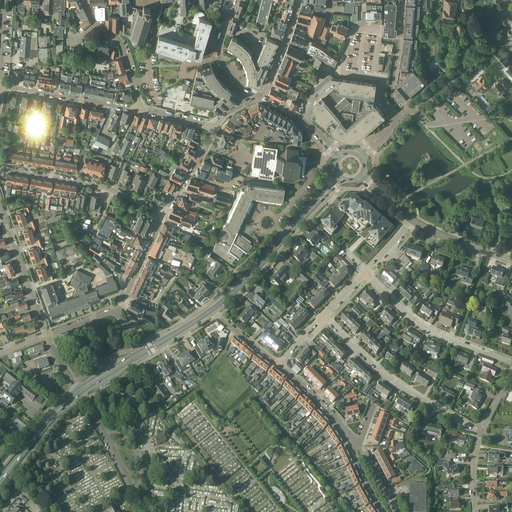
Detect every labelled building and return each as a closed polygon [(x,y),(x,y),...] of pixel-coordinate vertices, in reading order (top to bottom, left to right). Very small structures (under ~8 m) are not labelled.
[(22,0),(22,6),(21,11),(21,13),(24,13),(24,5),(26,5),(26,8),(29,9),(30,6),(31,3),(30,3),(30,0),(22,0)] [(52,14),(52,12),(52,0),(41,0),(42,5),(41,13),(52,14)] [(56,47),(56,55),(62,55),(62,33),(65,33),(65,18),(64,18),(64,11),(64,9),(65,9),(64,0),(52,0),(52,11),(52,21),(56,45),(56,47)] [(65,0),(66,5),(66,12),(69,12),(69,5),(70,5),(75,5),(74,1),(74,0),(65,0)] [(79,0),(74,0),(74,1),(75,5),(77,9),(79,8),(82,7),(79,0)] [(107,0),(108,6),(108,11),(111,11),(111,2),(120,2),(120,0),(107,0)] [(120,19),(123,19),(123,15),(128,15),(128,14),(133,14),(135,8),(130,7),(129,0),(120,0),(121,2),(119,2),(120,6),(120,15),(120,19)] [(177,0),(170,25),(162,22),(158,35),(188,44),(193,46),(199,26),(196,25),(193,36),(179,32),(184,15),(186,9),(186,7),(189,7),(188,0),(199,0),(200,6),(208,5),(207,0),(177,0)] [(272,0),(261,0),(256,24),(266,27),(272,0)] [(315,0),(315,5),(314,10),(326,11),(327,0),(315,0)] [(342,0),(343,0),(343,1),(344,16),(347,16),(347,12),(352,12),(354,12),(353,6),(353,5),(353,0),(342,0)] [(420,0),(406,0),(406,2),(407,2),(407,4),(406,4),(404,34),(404,37),(399,67),(400,67),(399,69),(395,95),(399,99),(399,100),(401,102),(424,82),(422,80),(413,69),(416,47),(417,47),(420,0)] [(444,1),(442,17),(444,17),(443,21),(453,23),(454,18),(455,18),(457,2),(447,1),(444,1)] [(240,17),(245,4),(240,2),(235,16),(240,17)] [(302,3),(300,8),(313,11),(314,9),(310,8),(311,6),(307,5),(308,3),(302,2),(302,3)] [(366,14),(365,19),(382,20),(382,7),(383,4),(366,3),(366,13),(366,14)] [(399,5),(385,4),(385,10),(388,10),(388,13),(385,13),(384,19),(387,19),(387,22),(386,22),(385,26),(384,26),(384,30),(384,36),(388,36),(396,36),(397,31),(399,5)] [(84,21),(87,20),(88,19),(82,7),(79,8),(80,11),(78,12),(83,21),(84,21)] [(105,19),(104,9),(104,7),(94,7),(95,17),(97,20),(105,19)] [(149,12),(150,9),(143,7),(142,10),(136,8),(134,16),(133,16),(132,19),(133,19),(129,32),(126,31),(126,24),(122,24),(122,34),(128,36),(127,37),(130,38),(132,39),(131,40),(132,41),(132,42),(133,44),(134,45),(136,45),(137,45),(139,45),(140,44),(141,42),(143,42),(144,42),(146,43),(151,24),(153,25),(154,21),(158,22),(159,15),(149,12)] [(311,18),(312,15),(313,11),(300,8),(298,16),(311,18)] [(292,11),(286,10),(285,9),(281,19),(288,22),(292,11)] [(200,58),(211,20),(205,18),(205,17),(205,16),(204,14),(203,13),(202,12),(201,11),(199,11),(198,11),(197,12),(195,13),(194,14),(193,16),(192,22),(196,23),(196,25),(199,26),(193,46),(188,44),(158,35),(154,47),(184,57),(186,52),(190,54),(190,55),(200,58)] [(319,37),(320,36),(323,25),(326,19),(312,15),(311,18),(310,22),(307,21),(306,26),(309,26),(307,32),(319,37)] [(306,26),(307,21),(308,19),(299,16),(297,23),(305,25),(306,26)] [(278,28),(285,31),(285,30),(288,22),(281,19),(277,17),(275,22),(277,23),(278,22),(280,23),(278,28)] [(234,33),(236,27),(239,20),(235,18),(233,18),(229,32),(234,33)] [(87,20),(84,21),(80,25),(77,27),(80,33),(84,29),(90,24),(87,20)] [(239,20),(236,27),(242,29),(244,22),(239,20)] [(349,27),(343,25),(338,24),(337,26),(332,24),(330,30),(335,32),(334,34),(345,38),(349,27)] [(320,36),(319,37),(326,40),(330,28),(323,25),(320,36)] [(285,31),(278,28),(273,26),(272,29),(271,32),(270,35),(282,39),(285,31)] [(305,37),(312,41),(313,37),(306,34),(306,32),(295,28),(293,33),(305,37)] [(56,55),(56,47),(49,47),(49,36),(40,36),(40,29),(37,29),(37,36),(38,36),(38,61),(38,64),(50,65),(56,65),(55,55),(56,55)] [(38,58),(37,31),(31,31),(30,36),(21,35),(19,56),(35,57),(37,58),(38,58)] [(293,34),(290,41),(302,46),(305,46),(304,48),(306,49),(305,49),(308,50),(312,41),(306,38),(293,34)] [(252,54),(249,49),(243,44),(237,40),(237,39),(232,37),(227,48),(231,50),(230,51),(233,52),(233,51),(236,53),(235,54),(237,56),(238,55),(240,57),(239,58),(241,60),(243,62),(242,63),(245,67),(247,70),(245,71),(245,70),(248,78),(246,78),(247,83),(255,83),(255,84),(260,86),(279,43),(267,38),(265,41),(256,63),(253,58),(251,55),(252,54)] [(314,112),(312,115),(335,134),(342,138),(349,140),(356,140),(385,115),(383,113),(374,102),(378,72),(385,73),(388,73),(392,46),(349,39),(342,80),(332,78),(317,91),(321,96),(314,103),(313,110),(314,112)] [(321,45),(316,43),(312,41),(308,50),(306,53),(308,54),(316,58),(322,61),(335,67),(340,58),(321,45)] [(106,65),(108,53),(110,44),(98,42),(96,50),(94,62),(106,65)] [(289,45),(285,54),(297,60),(300,61),(302,62),(303,63),(304,63),(308,54),(306,53),(304,53),(304,52),(289,45)] [(285,54),(278,71),(289,76),(294,78),(294,76),(290,74),(294,65),(297,66),(302,69),(305,64),(304,63),(303,63),(302,62),(300,61),(299,63),(297,63),(297,64),(295,63),(297,60),(285,54)] [(76,62),(76,63),(75,65),(81,66),(83,59),(77,57),(77,58),(76,62)] [(116,66),(123,64),(121,58),(114,60),(116,66)] [(316,58),(313,65),(319,67),(322,61),(316,58)] [(123,64),(116,66),(117,70),(114,71),(115,74),(118,73),(125,70),(123,64)] [(190,102),(212,107),(212,108),(218,113),(219,113),(219,112),(222,110),(223,110),(222,109),(223,108),(224,108),(225,108),(228,105),(229,106),(228,105),(230,104),(241,98),(235,94),(235,93),(232,91),(231,91),(225,87),(226,86),(225,87),(222,83),(220,82),(221,82),(221,81),(220,82),(217,78),(216,77),(217,76),(216,76),(214,73),(214,72),(214,73),(213,70),(211,65),(197,69),(190,102)] [(12,76),(12,78),(13,78),(13,80),(19,81),(20,72),(14,71),(13,76),(12,76)] [(106,79),(110,80),(114,81),(114,79),(119,78),(120,81),(127,79),(126,72),(113,76),(112,75),(107,77),(106,79)] [(275,79),(288,85),(291,78),(278,72),(275,79)] [(34,83),(35,75),(25,73),(23,81),(34,83)] [(472,88),(476,92),(477,92),(479,90),(480,91),(484,87),(486,85),(488,83),(489,82),(491,80),(485,74),(483,76),(482,76),(481,76),(477,80),(473,84),(474,85),(472,87),(472,88)] [(44,85),(45,76),(38,75),(37,81),(38,81),(38,84),(44,85)] [(71,83),(72,78),(67,76),(65,82),(64,91),(69,92),(71,83)] [(74,93),(77,77),(75,77),(73,83),(71,83),(69,92),(74,93)] [(286,89),(287,87),(288,85),(275,79),(273,84),(276,85),(280,87),(286,89)] [(498,83),(493,87),(500,96),(505,92),(498,83)] [(287,87),(286,89),(289,91),(287,97),(296,100),(299,92),(290,89),(290,88),(287,87)] [(121,90),(114,92),(112,100),(116,101),(118,94),(122,93),(121,90)] [(277,94),(272,91),(271,90),(268,95),(275,99),(277,94)] [(125,101),(132,99),(130,93),(123,95),(125,101)] [(277,94),(275,99),(281,102),(284,96),(281,95),(280,95),(278,94),(277,94)] [(9,103),(8,106),(8,107),(12,107),(12,104),(18,105),(19,97),(12,95),(11,101),(9,100),(9,103)] [(41,100),(33,98),(31,109),(34,109),(33,113),(36,113),(38,113),(39,108),(40,105),(41,100)] [(41,141),(49,102),(44,101),(42,110),(41,114),(42,120),(39,119),(36,134),(35,140),(41,141)] [(295,110),(298,104),(292,101),(289,106),(295,110)] [(48,143),(50,128),(53,112),(52,111),(54,103),(49,102),(41,141),(48,143)] [(254,106),(253,106),(257,113),(258,113),(260,114),(263,107),(264,106),(262,105),(258,103),(254,106)] [(53,112),(50,128),(55,129),(58,115),(61,116),(62,112),(64,105),(58,104),(56,111),(55,111),(54,112),(53,112)] [(253,106),(247,109),(251,117),(257,113),(253,106)] [(263,107),(260,114),(265,116),(269,109),(268,109),(265,107),(264,106),(263,107)] [(269,109),(265,116),(269,119),(273,112),(269,109)] [(245,121),(252,128),(253,126),(247,119),(248,117),(250,119),(252,118),(251,116),(248,114),(247,112),(245,110),(239,113),(245,120),(245,121)] [(94,143),(98,134),(100,129),(96,127),(97,123),(98,119),(102,120),(103,112),(96,111),(94,123),(92,133),(95,134),(91,142),(94,143)] [(273,112),(269,119),(274,122),(278,114),(273,112)] [(238,124),(245,120),(239,113),(229,118),(235,123),(238,124)] [(119,121),(121,116),(115,114),(113,118),(112,117),(110,122),(111,122),(108,128),(116,131),(117,129),(116,128),(119,121)] [(278,114),(274,122),(279,124),(283,117),(278,114)] [(138,128),(139,124),(141,117),(135,115),(132,127),(138,128)] [(138,130),(138,129),(136,134),(138,136),(140,130),(143,131),(147,118),(142,117),(138,130)] [(283,117),(279,124),(284,127),(288,120),(284,118),(283,117)] [(150,128),(153,119),(149,118),(146,127),(145,131),(147,132),(149,127),(150,128)] [(232,132),(238,124),(235,123),(229,118),(228,120),(221,127),(229,132),(230,131),(232,132)] [(161,133),(165,121),(159,119),(157,127),(160,128),(159,132),(161,133)] [(288,120),(284,127),(288,129),(292,123),(288,120)] [(168,130),(170,122),(165,121),(161,133),(164,133),(165,129),(168,130)] [(170,135),(172,136),(176,123),(170,122),(168,130),(168,131),(171,131),(170,135)] [(176,123),(172,135),(178,137),(182,125),(176,123)] [(292,123),(288,129),(293,135),(299,129),(292,123)] [(488,125),(484,129),(488,133),(492,128),(488,125)] [(195,129),(189,127),(186,135),(192,138),(194,134),(198,135),(199,131),(195,130),(195,129)] [(293,135),(293,137),(301,138),(301,133),(299,129),(293,135)] [(232,141),(233,136),(227,135),(223,133),(217,145),(225,149),(237,152),(239,144),(228,142),(229,141),(232,141)] [(98,134),(94,143),(107,149),(110,143),(109,139),(98,134)] [(126,139),(119,154),(124,157),(132,141),(126,139)] [(277,147),(255,144),(254,156),(255,156),(254,163),(253,163),(251,175),(273,178),(274,173),(278,173),(282,178),(282,180),(294,182),(295,172),(298,172),(300,160),(297,159),(298,150),(286,148),(286,150),(281,153),(276,153),(277,147)] [(194,160),(198,153),(189,147),(185,154),(188,156),(189,157),(186,162),(184,161),(183,160),(179,166),(187,171),(191,165),(190,164),(193,159),(194,160)] [(221,167),(223,160),(212,156),(209,163),(221,167)] [(102,176),(104,166),(85,161),(82,171),(102,176)] [(232,171),(210,163),(204,161),(200,167),(199,170),(197,169),(195,174),(205,177),(205,176),(215,180),(216,176),(229,180),(232,171)] [(115,179),(118,167),(111,165),(109,169),(111,169),(108,177),(115,179)] [(157,172),(180,184),(183,178),(183,177),(184,174),(175,168),(171,175),(159,168),(157,172)] [(128,186),(132,176),(128,175),(129,172),(124,170),(121,179),(122,179),(121,183),(128,186)] [(160,175),(153,172),(147,185),(154,188),(160,175)] [(142,191),(146,181),(142,179),(143,176),(136,173),(133,181),(136,182),(133,188),(142,191)] [(173,194),(178,184),(168,178),(163,189),(173,194)] [(209,194),(212,195),(214,188),(206,185),(200,183),(200,182),(190,180),(188,185),(198,188),(199,188),(200,189),(200,190),(202,190),(201,191),(204,192),(204,195),(208,196),(209,194)] [(282,202),(284,187),(247,183),(244,182),(243,182),(242,183),(243,184),(243,185),(245,185),(244,189),(241,187),(223,225),(215,242),(212,241),(207,250),(211,252),(212,249),(230,262),(235,256),(238,258),(239,257),(243,250),(246,252),(252,245),(249,243),(250,241),(242,235),(241,237),(237,233),(244,219),(245,219),(247,215),(245,214),(246,213),(248,213),(253,203),(251,202),(253,199),(262,200),(262,202),(282,205),(282,202)] [(200,189),(199,188),(198,188),(188,185),(185,190),(196,193),(203,195),(204,192),(201,191),(202,190),(200,190),(200,189)] [(213,196),(212,199),(214,200),(215,198),(221,201),(223,193),(217,191),(215,196),(213,196)] [(165,205),(168,198),(155,192),(152,199),(165,205)] [(223,193),(221,201),(227,203),(226,204),(229,205),(230,202),(228,201),(230,196),(223,193)] [(85,207),(87,195),(81,194),(81,198),(78,198),(76,206),(85,207)] [(324,222),(323,223),(329,228),(335,221),(337,223),(345,215),(342,213),(344,211),(346,213),(351,208),(354,211),(352,213),(356,217),(360,213),(365,217),(366,216),(373,221),(373,220),(375,221),(368,229),(371,233),(374,230),(380,236),(386,229),(387,230),(393,224),(389,220),(388,221),(380,214),(379,216),(373,211),(374,210),(369,207),(369,208),(358,200),(357,201),(349,194),(346,199),(345,198),(341,203),(342,203),(333,213),(331,212),(323,221),(324,222)] [(101,212),(102,206),(98,205),(100,197),(92,196),(90,206),(92,207),(91,210),(98,211),(98,208),(98,211),(101,212)] [(186,209),(190,202),(182,197),(178,204),(186,209)] [(181,218),(178,223),(190,228),(196,213),(190,210),(189,214),(183,211),(173,207),(170,213),(181,218)] [(18,219),(25,217),(24,214),(27,213),(26,211),(21,212),(20,211),(17,212),(17,214),(16,214),(18,219)] [(146,235),(153,218),(138,211),(136,215),(139,216),(135,224),(132,223),(130,228),(146,235)] [(166,218),(178,223),(181,218),(170,213),(166,218)] [(481,228),(486,215),(481,213),(479,218),(473,215),(470,224),(481,228)] [(25,217),(18,219),(20,226),(21,225),(22,226),(25,225),(25,224),(29,222),(28,219),(26,220),(25,217)] [(107,239),(115,223),(105,218),(96,234),(107,239)] [(175,237),(176,235),(171,233),(174,228),(164,223),(160,231),(168,234),(170,235),(175,237)] [(132,239),(146,245),(148,241),(137,236),(138,234),(120,225),(117,230),(133,238),(132,239)] [(25,237),(33,234),(32,232),(34,231),(33,229),(31,229),(29,230),(28,229),(25,230),(25,231),(24,232),(25,237)] [(165,240),(168,241),(169,239),(172,240),(172,238),(167,236),(159,232),(158,236),(165,240)] [(314,233),(313,232),(309,237),(310,238),(307,241),(314,247),(320,241),(322,243),(326,238),(320,233),(317,236),(314,233)] [(33,234),(25,237),(28,243),(29,243),(30,244),(33,243),(33,241),(35,241),(37,240),(36,237),(34,238),(33,234)] [(167,245),(168,241),(165,240),(158,236),(156,240),(163,244),(167,245)] [(146,245),(132,239),(132,240),(127,238),(126,241),(143,250),(146,245)] [(160,250),(163,244),(156,240),(149,253),(160,258),(163,252),(160,250)] [(98,249),(100,245),(93,241),(91,245),(98,249)] [(58,256),(77,249),(75,242),(56,249),(58,256)] [(89,248),(98,253),(100,250),(91,245),(89,248)] [(31,256),(38,253),(37,250),(39,249),(38,247),(36,248),(33,249),(33,248),(30,249),(30,250),(29,250),(31,256)] [(420,261),(423,251),(410,247),(407,256),(420,261)] [(130,251),(133,253),(140,256),(143,251),(136,248),(135,250),(131,248),(130,251)] [(317,258),(306,248),(303,250),(301,248),(297,252),(298,253),(294,258),(300,263),(302,261),(304,262),(308,257),(313,262),(317,258)] [(105,276),(111,274),(98,263),(92,257),(85,251),(83,253),(103,271),(105,276)] [(0,255),(0,257),(1,257),(2,262),(10,259),(9,256),(7,252),(0,255)] [(117,257),(109,252),(108,253),(107,252),(105,254),(115,260),(117,257)] [(214,261),(217,256),(211,252),(208,257),(214,261)] [(38,253),(31,256),(33,262),(34,261),(35,263),(38,261),(38,260),(40,259),(42,258),(41,255),(39,256),(38,253)] [(95,253),(92,257),(98,263),(102,259),(95,253)] [(131,258),(125,255),(121,253),(120,256),(124,258),(124,257),(130,260),(129,262),(135,266),(138,261),(131,258)] [(140,256),(133,253),(132,256),(126,253),(125,255),(131,258),(138,261),(140,256)] [(192,255),(188,266),(192,267),(196,257),(192,255)] [(339,273),(345,279),(350,274),(345,269),(348,266),(337,256),(336,258),(343,265),(342,266),(344,268),(342,271),(339,268),(336,270),(339,273)] [(395,262),(403,268),(408,263),(401,256),(395,262)] [(146,262),(155,266),(156,264),(157,261),(148,257),(146,262)] [(442,269),(445,261),(434,257),(431,265),(442,269)] [(135,266),(129,262),(126,261),(124,265),(127,266),(126,267),(133,271),(135,266)] [(217,275),(220,272),(218,271),(223,265),(217,261),(209,271),(215,275),(216,275),(217,275)] [(2,265),(0,265),(0,268),(5,267),(6,271),(13,268),(13,267),(12,265),(11,262),(4,264),(2,265)] [(154,268),(155,266),(146,262),(144,266),(153,271),(154,268)] [(279,286),(288,277),(295,268),(288,262),(272,280),(279,286)] [(38,274),(45,271),(45,269),(47,268),(46,265),(41,266),(41,265),(38,266),(38,268),(36,268),(38,274)] [(122,265),(120,269),(120,270),(131,275),(133,271),(122,265)] [(151,273),(153,271),(144,266),(141,271),(150,275),(151,273)] [(124,272),(121,271),(120,270),(120,269),(115,267),(113,269),(119,271),(118,275),(121,277),(128,281),(131,275),(124,272)] [(7,274),(5,275),(6,277),(8,277),(15,275),(14,271),(13,269),(13,268),(6,271),(7,274)] [(471,285),(474,278),(469,276),(470,272),(459,268),(456,276),(464,279),(462,282),(471,285)] [(503,286),(506,277),(503,276),(504,272),(493,268),(491,275),(499,278),(497,284),(503,286)] [(45,271),(38,274),(40,280),(42,279),(43,280),(46,279),(45,278),(50,276),(49,273),(47,274),(45,271)] [(50,306),(48,306),(53,319),(60,316),(59,314),(100,299),(100,297),(119,290),(115,280),(114,280),(113,276),(106,279),(107,283),(96,287),(96,288),(86,292),(85,292),(84,290),(90,277),(77,271),(71,284),(81,289),(83,293),(79,294),(79,295),(68,299),(68,298),(60,301),(60,302),(58,303),(57,298),(59,298),(55,289),(57,289),(57,287),(55,287),(52,282),(41,286),(47,302),(49,301),(50,306)] [(149,277),(150,275),(141,271),(139,276),(148,280),(149,277)] [(396,279),(387,271),(382,277),(382,278),(384,280),(384,279),(391,286),(395,281),(398,284),(402,280),(398,276),(396,279)] [(307,284),(311,280),(302,272),(298,276),(307,284)] [(340,284),(345,279),(339,273),(336,276),(334,279),(340,284)] [(148,280),(139,276),(137,280),(145,284),(146,282),(149,283),(149,284),(153,286),(154,283),(148,280)] [(317,278),(326,286),(329,283),(325,279),(324,280),(320,276),(317,278)] [(11,288),(19,285),(17,278),(9,281),(10,284),(7,285),(8,289),(2,291),(3,294),(5,294),(12,291),(11,288)] [(324,289),(326,286),(317,278),(316,280),(320,284),(320,285),(324,289)] [(335,289),(340,284),(334,279),(329,284),(335,289)] [(152,287),(145,284),(137,280),(135,284),(143,288),(144,285),(146,286),(146,288),(148,289),(149,289),(150,289),(152,287)] [(419,280),(416,283),(422,288),(425,286),(419,280)] [(141,292),(143,288),(135,284),(133,288),(141,292)] [(199,290),(205,295),(205,294),(206,295),(208,292),(207,292),(210,290),(204,284),(199,290)] [(413,306),(417,302),(416,301),(420,297),(407,285),(403,289),(404,290),(400,294),(413,306)] [(147,295),(141,292),(133,288),(131,293),(139,297),(140,295),(145,298),(147,295)] [(186,310),(191,305),(188,302),(186,300),(189,297),(180,289),(176,293),(182,299),(178,303),(182,307),(182,306),(186,310)] [(319,295),(324,300),(329,295),(324,289),(321,292),(318,289),(316,292),(319,295)] [(12,291),(5,294),(7,299),(13,297),(14,300),(24,296),(22,290),(16,293),(15,290),(12,291)] [(200,300),(205,295),(199,290),(194,295),(200,300)] [(372,310),(377,304),(375,302),(377,300),(368,291),(362,297),(370,306),(369,307),(372,310)] [(166,293),(163,297),(169,302),(172,298),(166,293)] [(277,301),(268,293),(264,297),(260,293),(254,300),(257,302),(255,304),(261,310),(266,304),(267,305),(269,303),(272,306),(277,301)] [(319,305),(324,300),(319,295),(316,297),(314,300),(319,305)] [(314,310),(319,305),(314,300),(309,305),(314,310)] [(169,320),(174,314),(169,310),(171,307),(164,301),(162,304),(167,309),(162,315),(165,317),(166,317),(169,320)] [(27,307),(25,302),(18,304),(17,302),(14,303),(3,307),(5,312),(19,307),(20,310),(27,307)] [(143,312),(147,306),(146,302),(142,302),(145,304),(143,306),(141,305),(140,306),(131,302),(127,309),(129,312),(131,309),(137,312),(137,311),(141,314),(140,316),(153,324),(155,319),(143,312)] [(432,309),(426,305),(421,312),(429,318),(433,313),(436,315),(440,310),(434,306),(432,309)] [(298,316),(304,321),(307,319),(306,318),(309,316),(301,308),(298,311),(300,313),(298,316)] [(244,314),(252,322),(259,314),(254,309),(252,312),(249,309),(244,314)] [(390,324),(396,318),(388,310),(382,316),(390,324)] [(452,316),(444,312),(439,323),(451,328),(453,322),(457,324),(460,318),(453,315),(452,316)] [(24,321),(31,319),(29,313),(22,315),(24,321)] [(254,323),(252,322),(244,314),(239,319),(245,325),(248,321),(252,325),(254,323)] [(346,325),(351,319),(346,314),(341,320),(346,325)] [(302,324),(304,321),(298,316),(294,320),(299,326),(301,323),(302,324)] [(348,327),(351,329),(356,324),(351,319),(346,325),(348,327)] [(480,339),(483,331),(475,328),(477,322),(469,319),(465,329),(469,330),(468,334),(480,339)] [(289,325),(288,326),(287,324),(285,327),(288,330),(291,328),(294,331),(296,329),(297,329),(299,326),(294,320),(291,323),(288,320),(286,322),(289,325)] [(267,343),(271,338),(269,335),(271,333),(268,331),(273,325),(270,322),(263,331),(258,336),(264,341),(263,341),(266,344),(267,343)] [(249,328),(255,333),(260,328),(254,323),(249,328)] [(29,332),(36,330),(34,324),(27,327),(29,332)] [(356,324),(351,329),(353,332),(353,333),(355,335),(356,334),(356,335),(361,329),(356,324)] [(393,331),(389,328),(384,333),(387,337),(393,331)] [(423,338),(410,330),(406,337),(404,336),(402,340),(410,344),(412,346),(414,343),(418,346),(423,338)] [(366,345),(371,339),(366,334),(361,340),(366,345)] [(271,348),(277,342),(273,339),(275,336),(274,335),(271,338),(267,343),(269,345),(269,346),(271,348)] [(319,348),(321,350),(331,340),(326,335),(321,341),(324,343),(319,348)] [(510,346),(511,340),(509,339),(510,338),(502,335),(501,338),(503,339),(502,343),(510,346)] [(231,352),(240,341),(235,337),(230,343),(234,346),(230,351),(231,352)] [(202,341),(208,351),(211,349),(213,352),(217,349),(215,346),(214,347),(208,338),(206,340),(205,339),(202,341)] [(371,350),(377,344),(371,339),(366,345),(371,350)] [(331,350),(336,345),(334,343),(335,342),(333,340),(332,340),(331,340),(326,346),(329,348),(331,350)] [(204,353),(208,351),(202,341),(199,343),(199,344),(197,345),(200,350),(196,352),(200,359),(206,355),(204,353)] [(240,351),(245,346),(240,341),(231,352),(233,353),(237,349),(240,351)] [(277,342),(271,348),(274,351),(274,350),(277,352),(282,347),(277,342)] [(441,346),(430,342),(429,345),(425,343),(422,350),(426,352),(427,350),(438,354),(441,346)] [(377,344),(371,350),(377,355),(382,349),(377,344)] [(336,355),(341,350),(336,345),(331,350),(336,355)] [(240,362),(250,350),(245,346),(240,351),(243,354),(238,360),(240,362)] [(392,364),(398,357),(391,351),(393,348),(391,346),(385,353),(388,355),(385,359),(392,364)] [(31,358),(38,355),(37,354),(44,352),(42,347),(33,350),(33,352),(29,354),(31,358)] [(301,354),(306,359),(311,353),(315,357),(318,354),(312,348),(309,352),(306,349),(301,354)] [(250,350),(240,362),(242,364),(247,358),(250,360),(255,354),(250,350)] [(341,350),(336,355),(341,360),(347,355),(341,350)] [(186,352),(183,354),(189,364),(192,362),(194,365),(199,362),(195,355),(192,357),(189,352),(187,353),(186,352)] [(185,367),(189,364),(183,354),(179,356),(180,357),(177,359),(180,364),(177,366),(181,372),(186,369),(185,367)] [(300,365),(306,359),(301,354),(295,360),(300,365)] [(470,371),(473,364),(468,362),(470,357),(459,354),(456,363),(464,366),(463,368),(470,371)] [(252,368),(260,358),(257,355),(252,362),(254,363),(251,367),(252,368)] [(259,367),(264,361),(260,358),(252,368),(254,369),(257,366),(259,367)] [(43,360),(42,359),(33,362),(35,366),(38,365),(39,370),(49,367),(46,359),(43,360)] [(358,365),(353,360),(347,366),(353,371),(358,365)] [(410,377),(414,371),(406,365),(408,363),(403,360),(400,364),(403,366),(400,370),(401,371),(405,374),(410,377)] [(260,373),(267,363),(264,361),(259,367),(261,368),(258,372),(260,373)] [(161,365),(168,377),(170,379),(173,377),(172,375),(173,375),(166,362),(161,365)] [(267,363),(260,373),(261,374),(264,371),(266,373),(271,366),(267,363)] [(161,373),(164,380),(168,377),(161,365),(160,364),(159,365),(159,366),(157,367),(157,368),(157,369),(160,374),(161,373)] [(296,365),(293,368),(293,369),(298,374),(301,371),(301,370),(296,365)] [(363,369),(358,365),(353,371),(358,375),(363,369)] [(495,374),(497,371),(484,365),(482,372),(485,373),(482,380),(489,383),(493,373),(495,374)] [(268,380),(276,371),(273,368),(268,374),(270,376),(267,379),(268,380)] [(308,378),(313,372),(309,368),(304,374),(308,378)] [(368,374),(363,370),(358,375),(363,380),(368,374)] [(275,380),(280,374),(276,371),(268,380),(270,382),(273,378),(275,380)] [(427,388),(431,381),(421,375),(422,373),(419,371),(416,376),(419,378),(417,381),(427,388)] [(312,382),(318,376),(313,372),(308,378),(312,382)] [(3,399),(0,402),(7,407),(10,404),(12,405),(21,393),(33,402),(37,396),(24,386),(22,388),(15,382),(17,380),(8,373),(2,380),(10,386),(2,398),(3,399)] [(275,386),(283,377),(280,374),(275,380),(276,381),(274,385),(275,386)] [(374,379),(368,374),(363,380),(369,385),(374,379)] [(316,386),(322,381),(318,376),(312,382),(316,386)] [(283,377),(275,386),(277,387),(280,384),(282,386),(287,380),(283,377)] [(47,394),(52,387),(49,385),(50,384),(43,379),(40,382),(42,384),(39,387),(47,394)] [(283,394),(292,385),(289,381),(283,387),(285,389),(282,392),(283,394)] [(322,381),(316,386),(321,391),(326,385),(322,381)] [(474,390),(476,385),(467,382),(465,387),(474,390)] [(160,401),(167,396),(160,384),(155,388),(152,384),(149,387),(160,401)] [(218,397),(206,384),(200,390),(212,403),(218,397)] [(381,394),(386,388),(380,384),(376,391),(381,394)] [(290,394),(295,388),(292,385),(283,394),(285,395),(288,392),(290,394)] [(366,395),(371,388),(369,386),(363,393),(366,395)] [(453,403),(456,396),(444,389),(445,387),(442,386),(439,391),(442,393),(441,396),(453,403)] [(290,400),(298,391),(295,388),(290,394),(291,395),(288,398),(290,400)] [(387,399),(392,392),(386,388),(381,394),(387,399)] [(226,389),(221,394),(226,399),(231,395),(226,389)] [(329,399),(334,393),(330,389),(325,395),(329,399)] [(477,410),(483,398),(480,397),(482,393),(476,389),(471,398),(473,399),(469,406),(477,410)] [(298,391),(290,400),(291,401),(294,398),(296,400),(302,394),(298,391)] [(356,394),(356,391),(355,391),(351,392),(352,394),(350,395),(350,399),(358,397),(357,393),(356,394)] [(334,393),(329,399),(333,403),(339,398),(334,393)] [(298,408),(306,399),(303,396),(297,402),(299,403),(296,406),(298,408)] [(398,409),(401,411),(407,402),(401,398),(397,405),(400,407),(398,409)] [(304,408),(309,402),(306,399),(298,408),(299,409),(302,406),(304,408)] [(304,414),(313,406),(309,402),(304,408),(305,410),(302,413),(304,414)] [(385,408),(384,410),(387,412),(392,404),(390,402),(385,408)] [(413,406),(407,402),(401,411),(404,413),(406,411),(409,413),(413,406)] [(313,406),(304,414),(305,416),(308,413),(310,415),(316,409),(313,406)] [(312,422),(320,414),(317,411),(312,416),(313,418),(310,421),(312,422)] [(318,422),(323,417),(320,414),(312,422),(313,424),(316,421),(318,422)] [(379,419),(387,422),(392,424),(395,425),(397,422),(393,421),(388,420),(389,417),(381,414),(379,419)] [(318,429),(327,420),(323,417),(318,422),(320,424),(317,427),(318,429)] [(385,427),(387,422),(379,419),(377,425),(385,427)] [(327,420),(318,429),(319,430),(322,427),(324,429),(330,424),(327,420)] [(436,427),(432,426),(432,425),(427,424),(427,427),(423,427),(421,435),(425,435),(425,434),(440,437),(443,427),(436,426),(436,427)] [(10,426),(7,430),(14,436),(18,432),(13,428),(14,427),(11,425),(10,426)] [(384,431),(385,427),(377,425),(375,430),(380,432),(392,436),(392,433),(389,432),(384,431)] [(325,437),(335,430),(332,427),(326,431),(327,433),(324,435),(325,437)] [(330,439),(337,434),(335,430),(325,437),(326,439),(329,437),(330,439)] [(392,436),(380,432),(375,430),(373,436),(381,438),(382,435),(391,438),(392,436)] [(465,442),(466,437),(457,435),(458,432),(451,431),(449,439),(465,442)] [(168,436),(166,433),(163,435),(162,433),(154,438),(158,445),(166,441),(165,438),(168,436)] [(330,445),(340,439),(337,434),(330,439),(332,441),(329,443),(330,445)] [(379,445),(381,438),(373,436),(371,442),(379,445)] [(340,439),(330,445),(331,447),(335,445),(336,447),(343,443),(340,439)] [(336,455),(346,450),(344,445),(337,448),(339,451),(335,453),(336,455)] [(315,458),(320,455),(317,449),(312,451),(315,458)] [(377,460),(384,456),(381,451),(374,455),(377,460)] [(507,459),(508,453),(500,452),(500,454),(495,454),(494,455),(490,454),(489,462),(495,462),(495,464),(499,464),(499,456),(504,457),(504,458),(507,459)] [(340,464),(350,459),(348,454),(341,457),(343,460),(339,462),(340,464)] [(379,465),(386,461),(384,456),(377,460),(379,465)] [(414,460),(410,462),(418,470),(421,467),(414,460)] [(450,462),(450,460),(444,460),(445,468),(446,470),(446,469),(447,473),(448,473),(448,474),(457,474),(456,466),(451,466),(451,462),(450,462)] [(382,471),(389,467),(386,461),(379,465),(382,471)] [(345,475),(356,471),(354,466),(347,469),(348,471),(344,473),(345,475)] [(497,466),(497,467),(488,467),(488,475),(493,475),(493,476),(497,476),(497,472),(503,472),(503,467),(497,466)] [(385,476),(392,472),(389,467),(382,471),(385,476)] [(392,472),(385,476),(388,481),(395,478),(392,472)] [(349,484),(360,479),(358,475),(351,478),(352,480),(348,482),(349,484)] [(507,485),(507,480),(497,480),(497,481),(488,481),(488,488),(497,488),(497,485),(507,485)] [(354,496),(365,490),(362,486),(356,489),(357,492),(353,494),(354,496)] [(426,511),(427,496),(427,486),(410,486),(410,511),(426,511)] [(497,501),(496,493),(493,493),(488,493),(489,501),(497,501)] [(359,505),(370,499),(367,495),(361,498),(362,500),(358,503),(359,505)] [(450,501),(450,499),(446,499),(446,503),(449,503),(449,504),(450,504),(451,509),(452,509),(454,509),(454,508),(460,508),(459,504),(458,504),(458,502),(453,502),(453,501),(450,501)]
